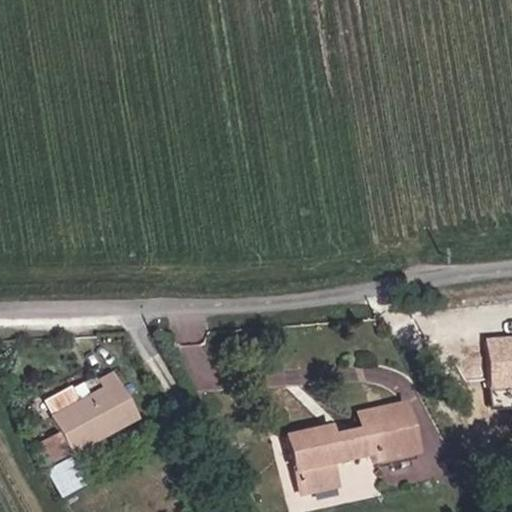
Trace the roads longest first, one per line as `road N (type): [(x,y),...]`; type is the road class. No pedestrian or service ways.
road 1 (unclassified): [(0,304),(297,299),(511,271)]
road 2 (unknown): [(139,303),(240,511)]
